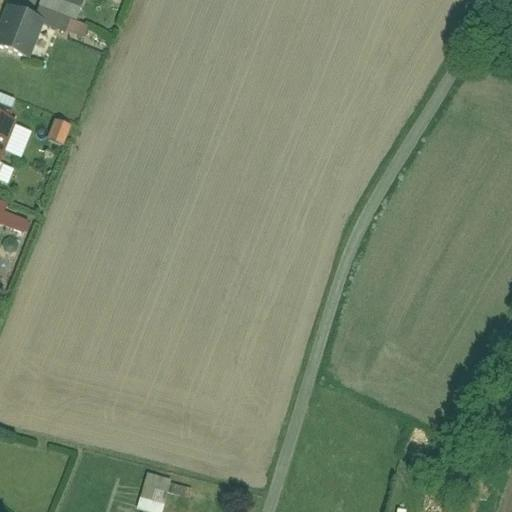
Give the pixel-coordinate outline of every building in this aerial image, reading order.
[(48,23),(11,7),(0,34),(0,47),(33,60),(48,23)] [(0,180),(4,170),(0,167),(0,158),(12,128),(6,125),(9,118),(0,113),(0,180)] [(57,127),(50,147),(61,152),(69,131),(57,127)] [(162,511),(171,483),(146,476),(135,511),(162,511)] [(460,497),(456,511),(474,511),(477,502),(460,497)]
